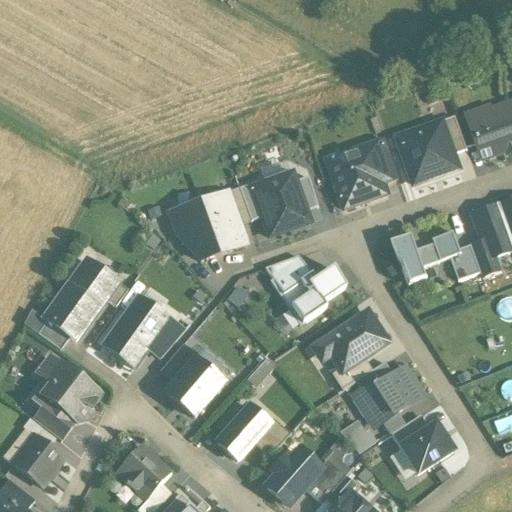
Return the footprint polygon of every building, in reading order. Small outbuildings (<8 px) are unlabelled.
[(491,109),(467,117),(483,162),(508,153),(510,158),(511,156),(511,105),(493,112),(491,109)] [(442,125),(442,126),(454,159),(467,154),(455,121),(442,125)] [(442,126),(397,143),(414,189),(459,173),(454,159),(442,126)] [(368,151),(369,153),(371,160),(374,159),(384,188),(399,182),(385,145),(368,151)] [(369,153),(327,167),(344,214),(388,199),(384,188),(374,159),(371,160),(369,153)] [(252,192),(250,192),(261,222),(268,241),(309,227),(305,216),(294,186),(291,178),(252,192)] [(307,181),(294,186),(305,216),(318,211),(307,181)] [(250,192),(252,192),(251,188),(238,193),(250,226),(261,222),(250,192)] [(239,230),(250,226),(238,193),(227,198),(239,230)] [(239,230),(227,198),(169,217),(176,238),(200,266),(244,250),(239,230)] [(511,206),(499,211),(511,245),(511,206)] [(511,256),(511,245),(499,211),(473,220),(483,245),(490,265),(497,262),(511,256)] [(412,241),(392,248),(407,291),(427,284),(424,273),(451,263),(462,259),(460,254),(454,237),(433,245),(434,249),(417,255),(412,241)] [(503,277),(497,262),(490,265),(483,245),(470,250),(481,278),(483,283),(503,277)] [(470,250),(460,254),(462,259),(451,263),(459,286),(481,278),(470,250)] [(264,274),(271,285),(282,301),(300,289),(298,287),(310,279),(298,261),(264,274)] [(88,267),(69,293),(66,291),(43,323),(46,326),(69,342),(75,346),(105,304),(115,311),(126,295),(88,267)] [(282,301),(271,285),(268,287),(298,331),(325,313),(321,308),(345,292),(332,273),(315,285),(311,279),(310,279),(298,287),(300,289),(282,301)] [(147,354),(169,325),(138,303),(103,352),(133,374),(147,354)] [(43,323),(30,315),(23,329),(37,339),(46,326),(43,323)] [(386,348),(366,318),(310,355),(319,370),(331,362),(339,375),(341,378),(363,364),(386,348)] [(169,325),(147,354),(159,364),(183,336),(169,325)] [(69,342),(46,326),(37,339),(59,355),(69,342)] [(172,389),(192,365),(195,362),(182,350),(158,378),(172,389)] [(263,360),(243,382),(254,392),(274,369),(263,360)] [(47,361),(34,378),(44,385),(57,369),(47,361)] [(341,378),(339,375),(330,380),(339,395),(354,388),(371,376),(363,364),(341,378)] [(221,390),(192,365),(172,389),(164,398),(193,423),(221,390)] [(98,400),(57,368),(57,369),(44,385),(49,390),(41,401),(40,401),(74,427),(75,428),(86,425),(98,400)] [(374,432),(381,427),(396,418),(421,401),(403,374),(392,381),(384,368),(371,376),(354,388),(360,397),(354,401),(374,432)] [(74,427),(40,401),(41,401),(38,398),(30,408),(40,416),(32,425),(59,446),(74,427)] [(245,409),(224,433),(227,436),(216,448),(236,465),(251,448),(267,429),(266,428),(245,409)] [(389,440),(390,439),(404,430),(396,418),(381,427),(389,440)] [(404,430),(390,439),(399,453),(428,434),(419,421),(404,430)] [(267,429),(251,448),(268,462),(289,438),(271,423),(266,428),(267,429)] [(428,434),(399,453),(416,480),(452,457),(434,430),(428,434)] [(61,463),(33,442),(12,469),(40,490),(61,463)] [(170,478),(140,450),(115,478),(145,505),(146,505),(160,489),(170,478)] [(287,468),(282,464),(272,476),(276,480),(266,492),(286,511),(302,493),(318,475),(317,474),(297,456),(287,468)] [(325,465),(317,474),(318,475),(302,493),(320,508),(325,504),(343,483),(344,482),(325,465)] [(343,483),(325,504),(334,511),(348,497),(349,497),(354,492),(343,483)] [(28,511),(34,504),(9,485),(0,496),(0,498),(17,511),(28,511)] [(160,489),(146,505),(153,511),(158,511),(170,499),(160,489)] [(365,511),(349,497),(348,497),(334,511),(365,511)] [(17,511),(0,498),(0,511),(17,511)] [(194,511),(192,509),(179,498),(166,511),(194,511)]
